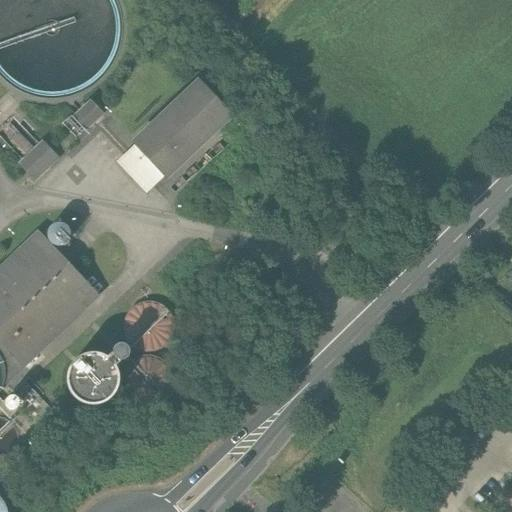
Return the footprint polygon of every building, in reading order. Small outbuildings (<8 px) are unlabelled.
[(0,0),(0,76),(8,86),(18,92),(30,97),(41,100),(53,100),(66,99),(76,96),(88,90),(97,83),(113,67),(122,45),(124,21),(118,0),(0,0)] [(227,119),(198,87),(137,144),(167,175),(227,119)] [(20,106),(7,93),(0,100),(0,138),(23,163),(41,146),(29,134),(34,130),(15,111),(20,106)] [(73,119),(86,134),(104,118),(90,104),(73,119)] [(42,144),(41,146),(23,163),(21,165),(34,180),(56,159),(42,144)] [(58,224),(54,225),(50,227),(48,230),(46,234),(46,238),(48,242),(51,246),(55,248),(59,248),(63,247),(67,245),(69,242),(71,238),(71,234),(69,230),(66,226),(63,224),(58,224)] [(94,297),(38,237),(0,273),(0,339),(23,364),(94,297)] [(159,305),(150,303),(141,303),(133,307),(127,314),(124,322),(123,330),(126,339),(131,346),(138,351),(147,353),(155,352),(163,348),(169,342),(173,334),(173,325),(171,317),(166,310),(159,305)] [(114,351),(113,353),(114,356),(115,359),(117,360),(120,361),(123,361),(125,359),(127,357),(128,354),(127,352),(126,349),(124,347),(121,347),(118,347),(116,348),(114,351)] [(98,355),(93,354),(88,355),(83,356),(75,360),(69,369),(66,378),(66,387),(70,396),(77,402),(88,407),(98,407),(106,404),(113,398),(118,390),(119,381),(118,373),(115,368),(118,365),(109,356),(107,359),(102,356),(98,355)] [(139,406),(149,408),(158,405),(166,399),(171,390),(172,380),(170,370),(163,362),(155,357),(145,356),(135,359),(127,365),(122,374),(121,384),(124,394),(130,401),(139,406)] [(24,382),(0,404),(0,408),(28,438),(54,414),(24,382)] [(0,460),(5,459),(11,455),(15,450),(17,443),(17,436),(15,430),(12,424),(6,420),(0,418),(0,460)]
